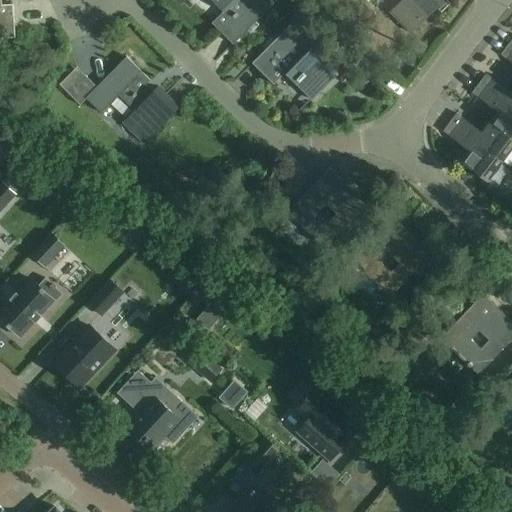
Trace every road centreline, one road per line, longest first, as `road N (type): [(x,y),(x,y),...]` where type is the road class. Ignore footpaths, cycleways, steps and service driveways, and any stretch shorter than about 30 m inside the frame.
road 1 (track): [(0,96),(231,253),(511,504)]
road 2 (residential): [(393,137),(304,143),(263,132),(134,0)]
road 3 (residential): [(393,137),(511,0)]
road 4 (residential): [(511,256),(393,137)]
road 5 (residential): [(121,511),(51,454),(26,461),(0,484)]
